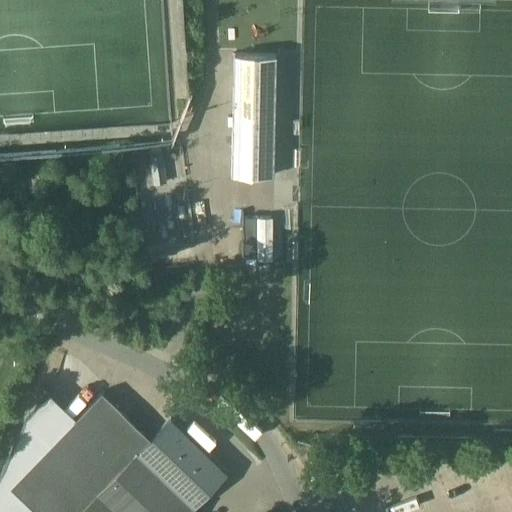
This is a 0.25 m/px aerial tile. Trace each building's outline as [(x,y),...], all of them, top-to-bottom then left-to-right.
[(273,175),(276,54),(235,53),(232,174),(273,175)] [(161,149),(149,151),(153,184),(166,183),(161,149)] [(273,217),(257,217),(257,247),(266,247),(273,247),(273,234),(273,226),(273,217)] [(0,471),(0,511),(188,511),(226,474),(170,419),(151,438),(105,395),(65,436),(27,408),(0,471)] [(306,454),(299,456),(302,463),(309,461),(306,454)]
